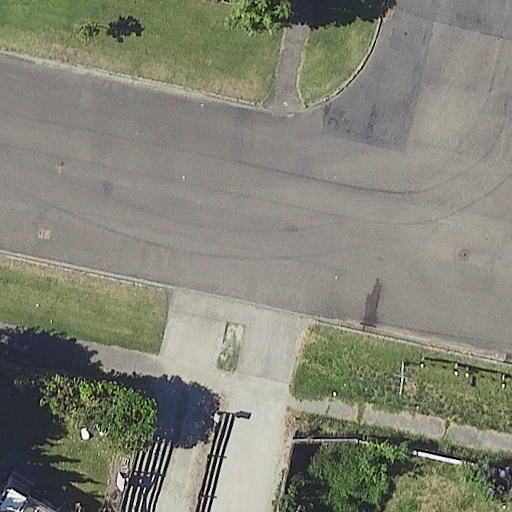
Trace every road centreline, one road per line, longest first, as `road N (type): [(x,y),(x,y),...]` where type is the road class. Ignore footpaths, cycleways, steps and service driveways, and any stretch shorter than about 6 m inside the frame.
road 1 (residential): [(0,162),(443,260)]
road 2 (residential): [(443,260),(499,0)]
